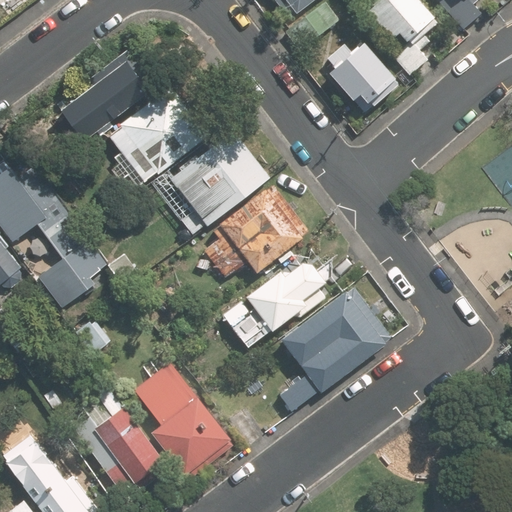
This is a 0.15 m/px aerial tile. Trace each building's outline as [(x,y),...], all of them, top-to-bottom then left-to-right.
[(314,0),(271,0),(286,20),(314,0)] [(437,24),(414,0),(384,0),(370,15),(389,36),(380,45),(410,77),(434,54),(421,39),(437,24)] [(342,20),(328,1),(283,33),(297,52),(342,20)] [(396,84),(364,45),(328,75),(352,105),(360,98),(368,107),(396,84)] [(78,144),(144,92),(116,57),(87,80),(91,85),(54,113),(78,144)] [(138,190),(143,186),(147,183),(166,168),(205,137),(167,89),(105,137),(119,154),(113,158),(138,190)] [(166,168),(147,183),(191,239),(266,179),(230,134),(174,178),(166,168)] [(5,164),(0,168),(0,230),(11,244),(18,238),(47,214),(5,164)] [(309,232),(273,183),(208,230),(217,242),(206,249),(225,275),(243,262),(252,274),(309,232)] [(60,230),(47,214),(18,238),(40,265),(32,272),(64,311),(96,284),(90,276),(107,263),(72,220),(60,230)] [(0,242),(0,283),(20,266),(0,242)] [(285,279),(280,272),(220,315),(246,351),(297,314),(300,318),(334,294),(310,261),(285,279)] [(353,288),(279,343),(305,377),(279,397),(291,413),(391,339),(353,288)] [(225,439),(172,375),(144,398),(163,422),(147,435),(181,476),(225,439)] [(98,411),(70,432),(117,491),(156,461),(117,410),(105,420),(98,411)] [(88,511),(92,509),(29,435),(0,460),(0,469),(36,511),(88,511)] [(27,511),(19,502),(5,511),(27,511)]
